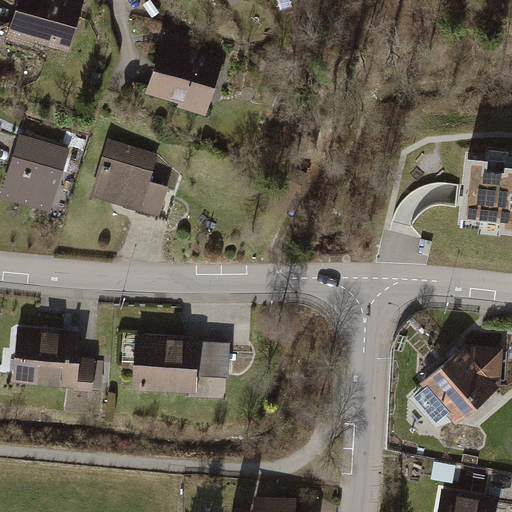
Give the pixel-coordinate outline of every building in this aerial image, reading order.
[(84,3),(74,0),(13,0),(2,39),(68,58),(84,3)] [(223,56),(159,36),(143,91),(178,101),(177,106),(205,114),(223,56)] [(68,151),(19,135),(0,193),(0,198),(48,214),(68,151)] [(159,154),(109,137),(90,192),(158,215),(167,188),(150,182),(159,154)] [(511,159),(496,157),(485,222),(511,226),(511,159)] [(80,331),(12,324),(6,382),(104,392),(107,361),(78,357),(80,331)] [(232,342),(130,334),(126,388),(191,393),(192,377),(229,379),(232,342)] [(454,352),(419,382),(424,387),(414,395),(436,421),(446,413),(456,424),(501,386),(503,347),(462,345),(454,352)] [(493,511),(496,498),(442,487),(436,511),(493,511)] [(297,511),(298,496),(255,494),(254,511),(297,511)]
